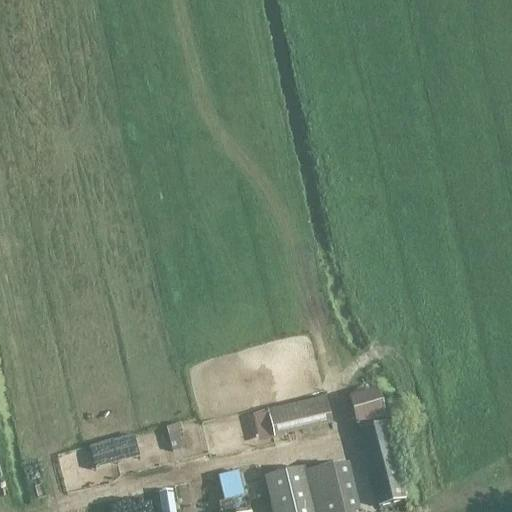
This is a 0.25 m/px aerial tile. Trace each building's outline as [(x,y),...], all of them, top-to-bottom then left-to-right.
[(347,399),(355,428),(384,420),(377,391),(347,399)] [(267,413),(274,442),(333,428),(326,400),(267,413)] [(385,425),(362,430),(381,508),(404,503),(385,425)] [(175,453),(186,449),(179,426),(167,429),(175,453)] [(135,436),(89,448),(95,469),(140,457),(135,436)] [(304,470),(265,478),(272,511),(349,511),(339,467),(305,475),(304,470)] [(241,473),(221,476),(224,500),(244,498),(241,473)] [(175,511),(172,493),(158,496),(161,511),(175,511)]
